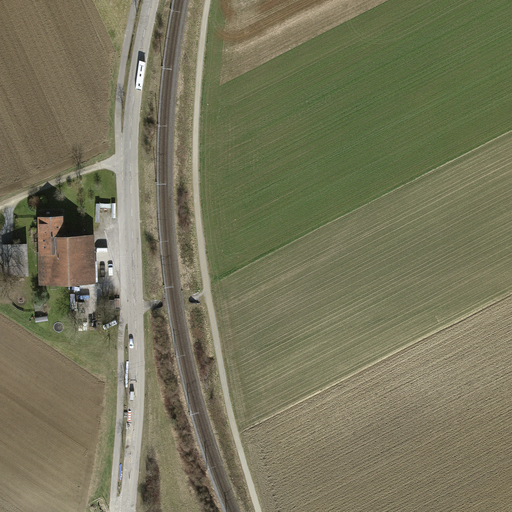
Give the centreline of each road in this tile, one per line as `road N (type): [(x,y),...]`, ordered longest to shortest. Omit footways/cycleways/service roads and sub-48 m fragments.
road 1 (tertiary): [(128,511),(137,384),(130,159),(152,0)]
road 2 (track): [(208,0),(195,132),(210,297)]
road 3 (track): [(210,297),(258,511)]
road 4 (track): [(0,205),(130,159)]
